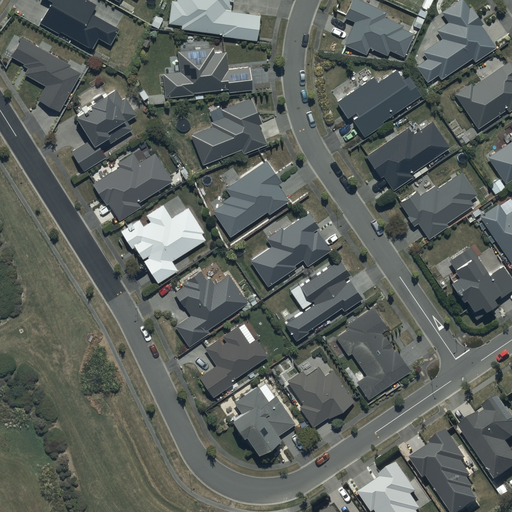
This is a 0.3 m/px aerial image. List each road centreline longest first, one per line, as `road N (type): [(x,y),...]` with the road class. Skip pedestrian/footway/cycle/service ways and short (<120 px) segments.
road 1 (residential): [(0,109),(117,296),(199,460),(222,480),(268,491),(299,482),(464,371)]
road 2 (residential): [(464,371),(305,128),(293,74),(308,0)]
